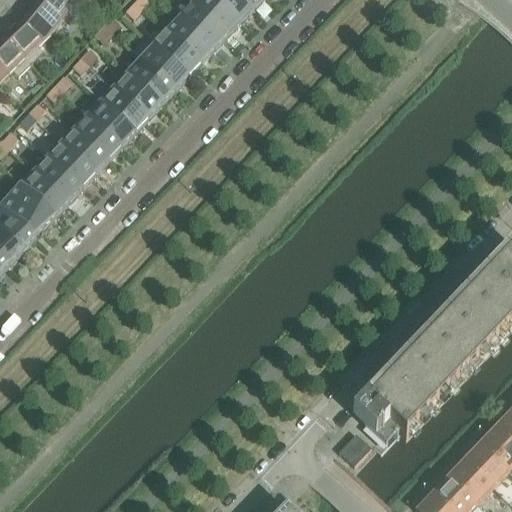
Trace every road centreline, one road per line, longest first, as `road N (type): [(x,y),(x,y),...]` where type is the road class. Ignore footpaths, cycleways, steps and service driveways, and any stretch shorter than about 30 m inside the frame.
road 1 (residential): [(322,0),(0,341)]
road 2 (residential): [(295,451),(511,223)]
